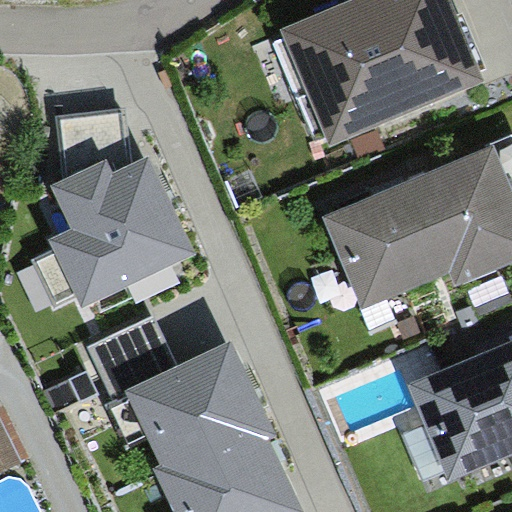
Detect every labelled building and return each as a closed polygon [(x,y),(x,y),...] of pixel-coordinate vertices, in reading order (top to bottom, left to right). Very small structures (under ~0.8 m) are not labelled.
[(485,83),(449,0),(348,0),(279,30),(331,149),(485,83)] [(511,136),(321,220),(361,311),(452,271),(460,287),(511,264),(511,136)] [(72,232),(51,241),(85,310),(198,264),(155,154),(115,171),(108,158),(52,184),(72,232)] [(206,293),(161,309),(171,337),(216,321),(206,293)] [(511,339),(410,384),(452,480),(511,453),(511,339)] [(234,342),(124,390),(162,469),(157,471),(177,511),(305,511),(269,439),(274,436),(234,342)] [(0,458),(13,452),(0,426),(0,458)]
